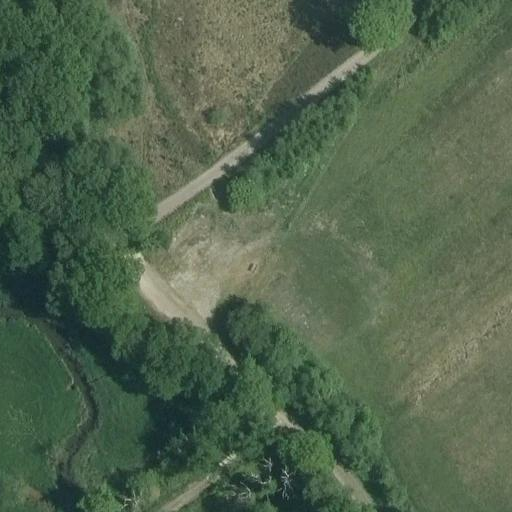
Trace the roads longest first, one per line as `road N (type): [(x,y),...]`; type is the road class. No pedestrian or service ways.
road 1 (track): [(412,0),(397,26),(221,170),(138,226),(129,246)]
road 2 (track): [(366,511),(303,430),(139,287),(129,246)]
road 3 (track): [(274,402),(239,446),(162,511)]
